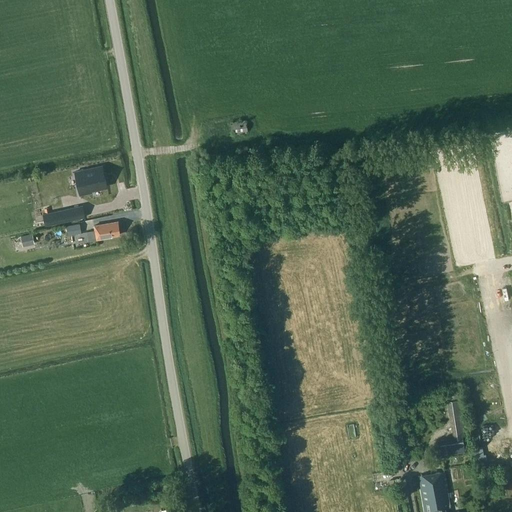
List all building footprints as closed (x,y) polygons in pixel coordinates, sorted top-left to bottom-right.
[(247,133),(245,120),(231,122),(232,135),(247,133)] [(102,161),(75,167),(76,174),(80,189),(92,186),(91,185),(107,182),(102,161)] [(0,188),(0,204),(14,203),(12,187),(0,188)] [(85,217),(82,205),(43,214),(45,226),(85,217)] [(81,234),(79,223),(66,225),(68,236),(81,234)] [(119,235),(117,223),(93,226),(96,241),(111,238),(110,237),(119,235)] [(22,234),(24,245),(35,243),(34,233),(22,234)] [(465,438),(458,394),(446,396),(452,439),(440,442),(440,445),(442,458),(462,455),(462,453),(465,453),(464,438),(465,438)] [(476,447),(479,461),(488,459),(485,445),(476,447)] [(450,507),(444,472),(418,476),(424,511),(448,511),(448,507),(450,507)]
